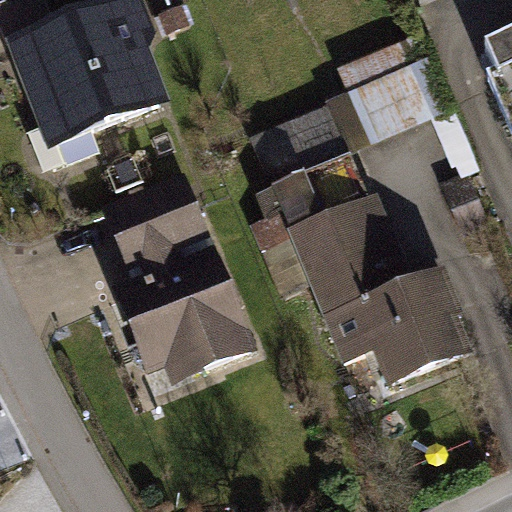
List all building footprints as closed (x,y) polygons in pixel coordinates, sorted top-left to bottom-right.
[(63,37),(48,0),(33,0),(7,10),(23,52),(63,37)] [(63,37),(23,52),(63,156),(179,111),(139,7),(63,37)] [(511,44),(488,55),(497,76),(489,79),(511,132),(511,44)] [(434,63),(359,95),(379,142),(454,110),(434,63)] [(328,109),(251,142),(291,238),(266,248),(286,297),(313,285),(347,367),(381,352),(395,385),(464,356),(451,324),(461,320),(443,279),(406,295),(328,109)] [(185,184),(115,213),(147,289),(121,300),(150,370),(189,354),(197,374),(255,350),(185,184)]
